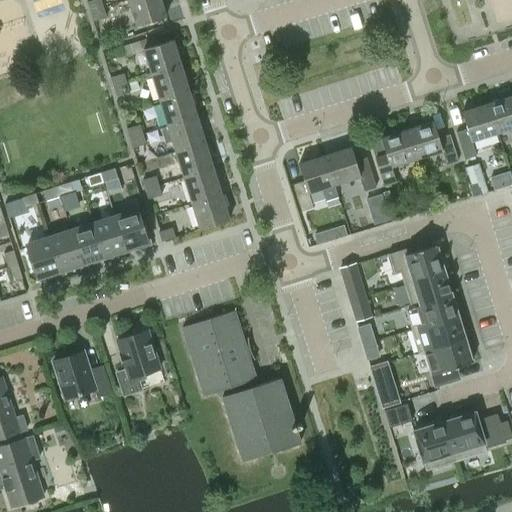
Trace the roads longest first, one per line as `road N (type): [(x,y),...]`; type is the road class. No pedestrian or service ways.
road 1 (residential): [(0,340),(293,251)]
road 2 (residential): [(511,304),(489,232),(452,218),(297,264)]
road 3 (residential): [(254,139),(437,83)]
